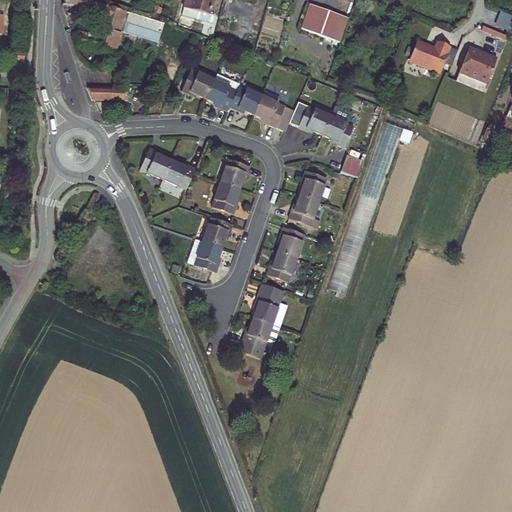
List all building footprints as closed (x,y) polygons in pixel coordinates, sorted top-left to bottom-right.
[(60,3),(71,36),(70,45),(115,56),(118,44),(142,49),(157,53),(167,27),(88,0),(62,0),(63,4),(60,3)] [(188,0),(188,1),(185,0),(183,0),(180,9),(178,17),(205,25),(208,18),(205,17),(210,0),(188,0)] [(341,40),(349,17),(311,4),(302,27),(341,40)] [(434,50),(416,43),(409,64),(441,77),(451,50),(437,44),(434,50)] [(498,61),(470,50),(460,74),(488,85),(498,61)] [(24,55),(15,53),(14,63),(23,64),(24,55)] [(202,102),(209,84),(186,74),(177,94),(183,97),(188,98),(189,96),(202,102)] [(144,99),(147,78),(133,75),(129,97),(144,99)] [(235,85),(212,76),(209,84),(232,93),(234,88),(235,85)] [(224,113),(226,108),(232,93),(209,84),(202,102),(214,107),(214,109),(216,110),(224,113)] [(232,93),(226,108),(232,111),(236,113),(237,111),(251,116),(258,98),(234,88),(232,93)] [(91,101),(121,102),(121,91),(119,91),(119,90),(86,89),(91,101)] [(258,98),(251,116),(257,119),(262,121),(261,123),(282,132),(291,112),(273,105),(275,99),(260,93),(258,98)] [(306,109),(297,129),(303,132),(307,134),(308,131),(321,137),(329,118),(306,109)] [(329,118),(321,137),(333,142),(333,144),(343,148),(354,120),(332,111),(329,118)] [(389,167),(400,129),(385,125),(379,147),(383,148),(381,156),(383,156),(381,164),(389,167)] [(163,182),(170,164),(157,158),(158,156),(154,155),(147,152),(139,172),(163,182)] [(342,167),(341,173),(359,179),(365,162),(346,156),(342,167)] [(222,187),(241,193),(245,180),(247,180),(249,177),(251,170),(230,163),(222,187)] [(182,169),(170,164),(163,182),(186,191),(195,171),(187,168),(183,167),(182,169)] [(305,184),(301,196),(319,202),(327,179),(306,172),(304,179),(302,183),(305,184)] [(222,187),(215,211),(235,217),(237,211),(239,206),(237,206),(241,193),(222,187)] [(293,212),(291,219),(319,229),(322,221),(314,218),(319,202),(301,196),(296,210),(294,209),(293,212)] [(203,245),(222,251),(226,238),(228,238),(230,235),(232,228),(211,221),(203,245)] [(328,291),(345,296),(366,230),(358,227),(356,232),(348,229),(328,291)] [(282,238),(277,253),(296,259),(304,235),(282,228),(280,234),(279,237),(282,238)] [(222,251),(203,245),(195,242),(187,265),(216,275),(218,268),(220,264),(218,263),(222,251)] [(288,282),(296,259),(277,253),(273,265),(271,264),(269,269),(267,275),(288,282)] [(260,306),(256,319),(274,325),(282,328),(290,304),(282,302),(285,292),(265,285),(259,302),(258,305),(260,306)] [(274,325),(256,319),(251,332),(249,331),(248,335),(246,342),(267,349),(270,340),(275,342),(277,341),(282,328),(274,325)] [(267,349),(246,342),(243,352),(263,359),(267,349)]
